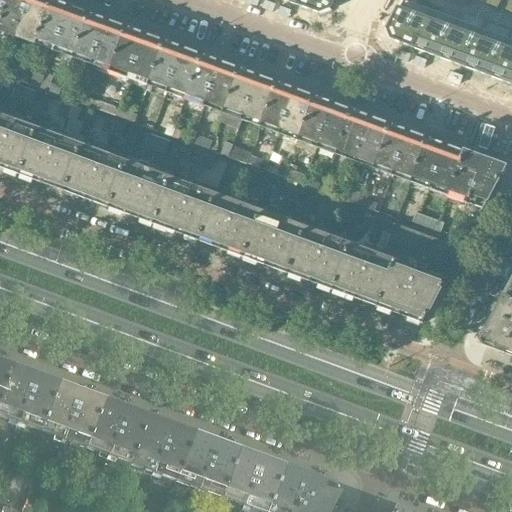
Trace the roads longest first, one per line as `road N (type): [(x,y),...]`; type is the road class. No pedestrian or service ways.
road 1 (primary): [(511,431),(0,243)]
road 2 (primary): [(0,290),(511,477)]
road 3 (residential): [(442,358),(0,197)]
road 4 (residential): [(0,333),(378,473)]
road 5 (residential): [(511,123),(347,57)]
road 6 (residential): [(347,57),(194,0)]
road 7 (residential): [(442,358),(511,227)]
